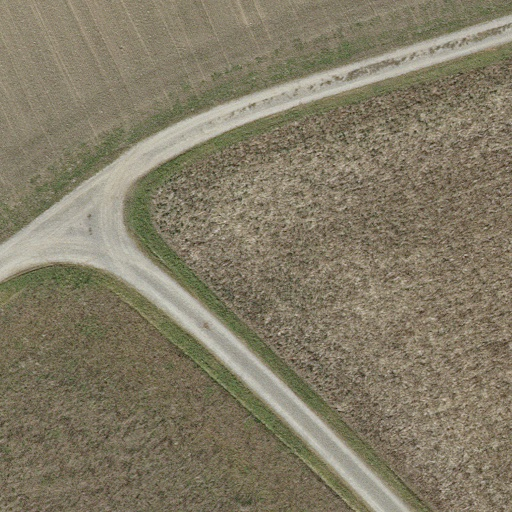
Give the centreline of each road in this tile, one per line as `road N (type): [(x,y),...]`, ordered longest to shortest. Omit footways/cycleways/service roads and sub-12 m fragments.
road 1 (track): [(511,33),(170,138),(0,273)]
road 2 (track): [(75,212),(247,353),(395,511)]
